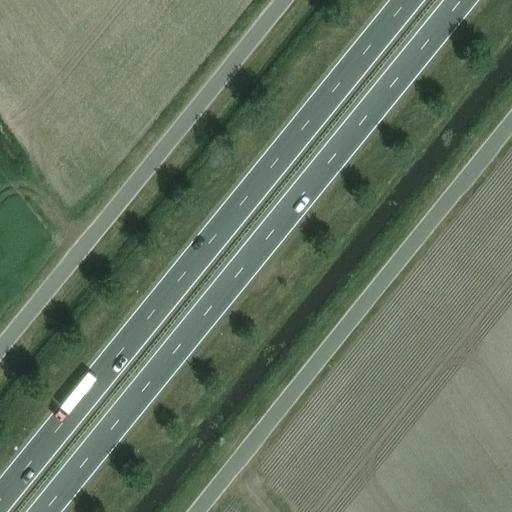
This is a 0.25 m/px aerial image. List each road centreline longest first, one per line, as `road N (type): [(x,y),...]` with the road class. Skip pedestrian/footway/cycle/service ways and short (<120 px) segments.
road 1 (trunk): [(45,511),(462,0)]
road 2 (trunk): [(407,0),(0,500)]
road 3 (unclassified): [(199,511),(511,126)]
road 4 (unclassified): [(0,349),(286,0)]
